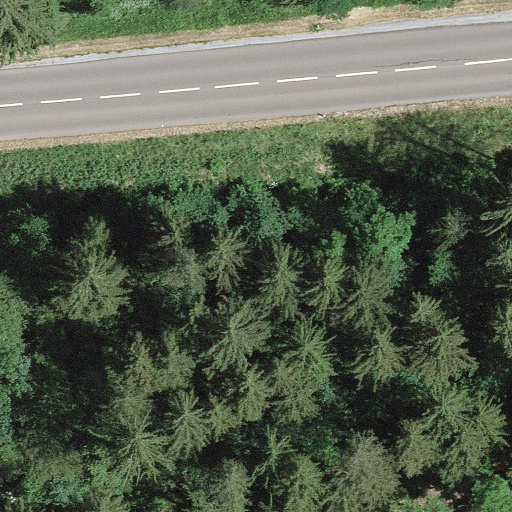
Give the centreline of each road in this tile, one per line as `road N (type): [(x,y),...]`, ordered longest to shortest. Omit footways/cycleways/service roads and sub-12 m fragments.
road 1 (primary): [(511,62),(0,110)]
road 2 (track): [(0,508),(95,509),(259,479),(466,406)]
